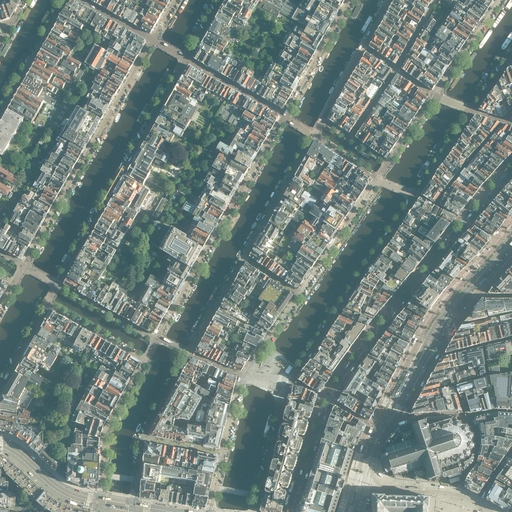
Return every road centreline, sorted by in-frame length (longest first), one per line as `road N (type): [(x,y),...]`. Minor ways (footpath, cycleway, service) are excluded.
road 1 (residential): [(511,167),(332,392),(291,511)]
road 2 (tertiary): [(511,227),(429,321),(373,423),(345,511)]
road 3 (residential): [(57,284),(187,57)]
road 4 (residential): [(152,39),(23,265)]
road 5 (residential): [(284,116),(157,339)]
road 6 (residential): [(188,352),(314,134)]
road 7 (residential): [(378,178),(244,376)]
road 8 (residential): [(289,380),(414,195)]
road 9 (residential): [(350,138),(436,0)]
road 10 (residential): [(145,360),(105,433),(99,502)]
road 11 (residential): [(244,376),(209,511)]
road 12 (residential): [(322,120),(389,0)]
road 13 (residential): [(255,511),(289,380)]
road 14 (residential): [(350,0),(284,116)]
road 15 (residential): [(0,114),(64,0)]
